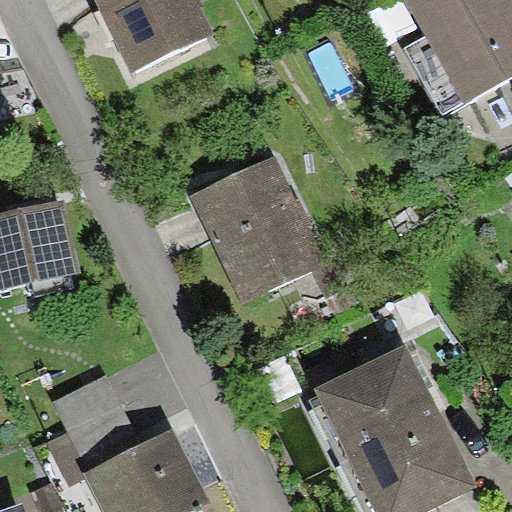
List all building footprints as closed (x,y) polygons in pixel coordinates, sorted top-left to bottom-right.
[(186,0),(101,0),(133,66),(202,34),(186,0)] [(511,13),(504,0),(429,0),(415,8),(464,95),(511,68),(511,13)] [(411,57),(446,118),(465,108),(430,47),(411,57)] [(270,171),(196,205),(240,300),(314,265),(270,171)] [(58,214),(0,225),(0,286),(70,273),(58,214)] [(402,360),(326,398),(384,511),(418,511),(467,488),(402,360)] [(169,440),(91,481),(107,511),(190,511),(203,505),(169,440)]
